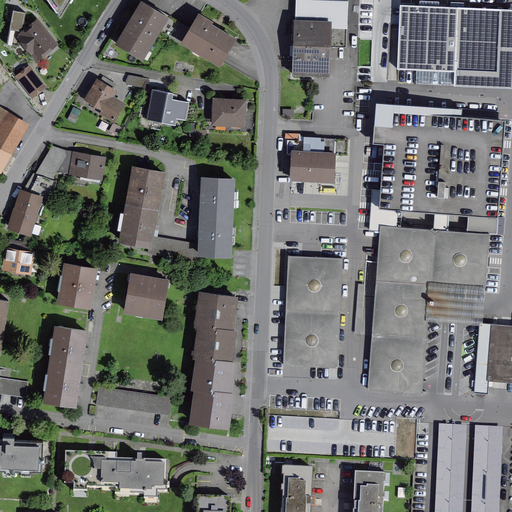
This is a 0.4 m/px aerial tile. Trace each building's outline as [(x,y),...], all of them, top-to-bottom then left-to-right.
[(49,0),(62,18),(72,0),(49,0)] [(349,2),(297,0),(294,76),(332,77),(334,29),(348,30),(349,2)] [(170,17),(143,1),(117,44),(144,60),(170,17)] [(502,10),(401,6),(399,69),(493,74),(500,66),(502,10)] [(223,66),(239,38),(200,15),(183,43),(223,66)] [(39,19),(16,36),(36,62),(59,45),(39,19)] [(30,66),(16,77),(33,100),(48,90),(30,66)] [(119,89),(98,77),(85,99),(102,108),(99,113),(115,122),(125,103),(114,97),(119,89)] [(174,93),(154,89),(148,117),(173,122),(171,128),(184,131),(190,103),(173,100),(174,93)] [(247,100),(213,99),(212,127),(246,129),(247,100)] [(30,124),(0,106),(0,173),(2,174),(30,124)] [(490,216),(498,119),(386,110),(379,207),(485,215),(490,216)] [(286,153),(292,153),(291,178),(332,181),(334,155),(335,155),(336,138),(304,136),(304,141),(287,140),(286,153)] [(25,192),(23,191),(12,226),(29,232),(40,197),(51,200),(57,181),(52,179),(57,172),(66,157),(66,155),(66,151),(53,146),(25,192)] [(101,183),(105,157),(79,153),(78,157),(66,155),(66,157),(57,172),(89,177),(88,181),(101,183)] [(130,195),(128,204),(156,209),(159,195),(160,195),(161,188),(160,188),(163,172),(134,167),(133,178),(135,178),(132,195),(130,195)] [(202,202),(202,216),(231,217),(232,207),(229,207),(229,190),(233,190),(233,179),(204,178),(203,193),(202,202)] [(156,209),(128,204),(126,213),(129,214),(128,220),(124,220),(124,224),(127,224),(126,231),(123,231),(121,241),(150,246),(151,237),(152,230),(154,231),(155,223),(154,223),(156,209)] [(490,216),(485,215),(484,232),(490,232),(493,232),(494,216),(490,216)] [(231,217),(202,216),(201,229),(201,238),(200,253),(230,255),(230,244),(227,243),(228,227),(231,227),(231,217)] [(484,232),(381,224),(368,389),(422,393),(428,322),(431,283),(485,287),(490,232),(484,232)] [(172,240),(151,237),(150,246),(148,253),(169,256),(172,240)] [(195,244),(172,240),(169,256),(196,261),(198,254),(194,253),(195,244)] [(33,252),(8,249),(7,254),(9,254),(7,268),(26,271),(28,262),(31,263),(33,252)] [(342,257),(288,255),(284,348),(283,363),(283,364),(338,366),(342,257)] [(99,266),(66,261),(59,301),(92,306),(99,266)] [(172,278),(132,271),(125,313),(165,320),(172,278)] [(485,287),(431,283),(428,322),(482,326),(485,287)] [(197,325),(200,326),(231,330),(236,297),(201,292),(197,325)] [(0,343),(1,344),(8,300),(0,298),(0,343)] [(489,382),(493,324),(493,323),(479,322),(474,392),(488,393),(489,382)] [(511,325),(493,324),(489,382),(511,383),(511,325)] [(53,354),(51,363),(80,367),(82,353),(83,353),(84,345),(83,345),(85,330),(57,326),(55,336),(58,337),(56,354),(53,354)] [(234,330),(231,330),(200,326),(195,357),(198,357),(230,361),(234,330)] [(284,348),(276,347),(276,362),(283,363),(284,348)] [(233,361),(230,361),(198,357),(194,388),(197,388),(228,392),(233,361)] [(80,367),(51,363),(50,372),(53,373),(50,390),(47,389),(46,400),(74,404),(77,389),(79,381),(78,381),(80,367)] [(0,377),(0,390),(26,395),(28,382),(0,377)] [(99,386),(96,402),(171,413),(173,397),(99,386)] [(232,393),(228,392),(197,388),(192,421),(227,426),(232,393)] [(462,511),(467,425),(439,423),(434,511),(462,511)] [(498,511),(503,426),(475,425),(471,511),(498,511)] [(3,439),(0,438),(0,469),(7,470),(7,468),(15,468),(15,470),(22,470),(22,469),(31,469),(31,471),(42,471),(44,440),(15,439),(15,435),(3,435),(3,439)] [(105,483),(119,483),(119,459),(117,459),(118,454),(65,452),(64,483),(76,484),(76,487),(105,488),(105,483)] [(137,460),(119,459),(119,483),(118,489),(132,490),(132,494),(147,495),(147,494),(158,494),(158,492),(167,492),(168,488),(169,488),(170,484),(168,484),(168,461),(142,460),(142,455),(137,455),(137,460)] [(311,511),(313,468),(283,467),(281,511),(311,511)] [(382,511),(384,474),(355,473),(353,511),(382,511)] [(231,511),(232,497),(202,496),(201,507),(197,507),(196,511),(231,511)]
